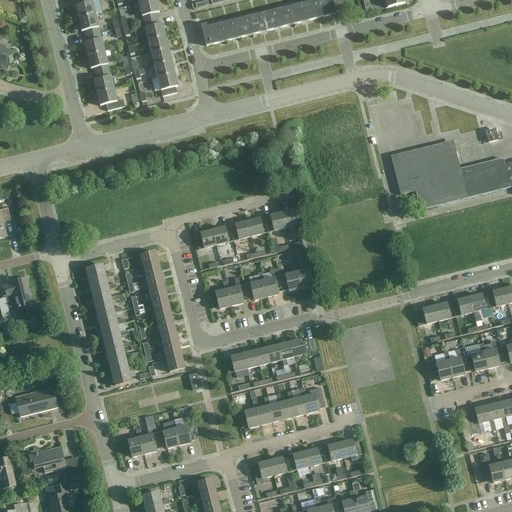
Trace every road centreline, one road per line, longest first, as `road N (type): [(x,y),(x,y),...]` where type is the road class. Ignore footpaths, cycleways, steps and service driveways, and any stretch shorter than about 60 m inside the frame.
road 1 (residential): [(511,268),(196,348),(167,235),(58,260)]
road 2 (residential): [(507,195),(397,223),(367,79)]
road 3 (residential): [(197,69),(428,11)]
road 4 (residential): [(114,488),(225,457),(240,511)]
road 5 (tertiary): [(367,79),(208,117)]
road 6 (residential): [(58,260),(97,416)]
road 7 (tertiary): [(511,116),(403,79),(367,79)]
road 8 (tertiary): [(208,117),(81,147)]
